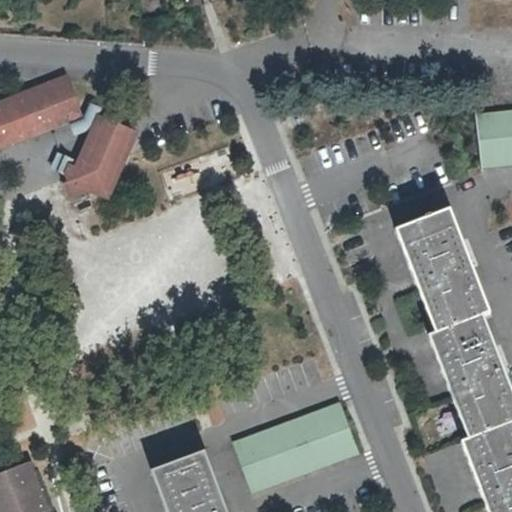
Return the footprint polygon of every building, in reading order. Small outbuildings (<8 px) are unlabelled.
[(83,116),(66,73),(0,99),(0,149),(8,146),(48,130),(83,116)] [(96,105),(89,102),(83,118),(70,124),(72,129),(74,135),(88,131),(97,112),(103,108),(96,105)] [(511,110),(476,114),(482,168),(509,165),(511,164),(511,110)] [(140,131),(97,113),(77,160),(75,165),(68,163),(67,166),(64,171),(65,175),(67,181),(64,182),(70,201),(88,192),(92,192),(110,200),(140,131)] [(75,165),(77,160),(57,151),(50,169),(65,175),(64,171),(67,166),(68,163),(75,165)] [(474,439),(466,441),(493,511),(511,511),(511,385),(485,315),(491,313),(452,213),(402,232),(441,330),(432,333),(474,439)] [(340,400),(234,440),(254,493),(360,452),(340,400)] [(230,511),(208,451),(156,471),(171,511),(230,511)] [(51,511),(32,459),(0,470),(0,511),(51,511)]
